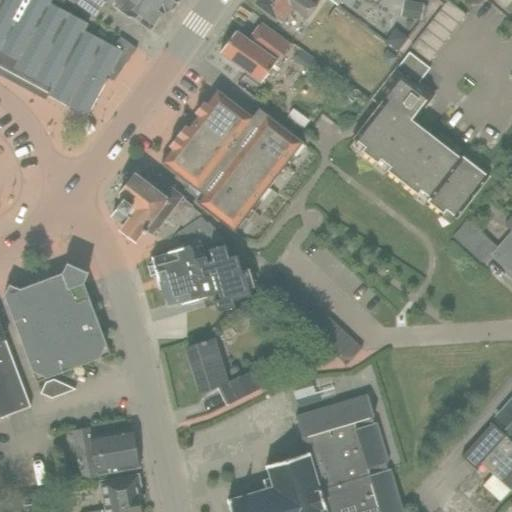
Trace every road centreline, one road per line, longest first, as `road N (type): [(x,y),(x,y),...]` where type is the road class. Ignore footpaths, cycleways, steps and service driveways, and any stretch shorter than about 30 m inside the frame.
road 1 (tertiary): [(174,511),(125,308),(74,194)]
road 2 (residential): [(511,333),(376,339),(282,263)]
road 3 (primary): [(74,194),(214,0)]
road 4 (residential): [(0,95),(28,122),(74,194)]
